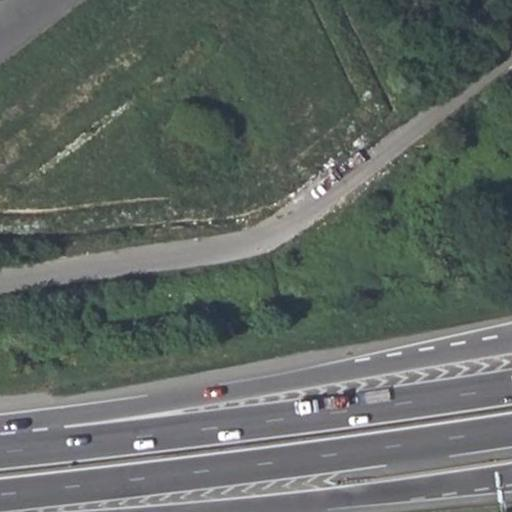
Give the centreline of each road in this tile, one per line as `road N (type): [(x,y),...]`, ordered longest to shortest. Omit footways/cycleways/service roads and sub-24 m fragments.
road 1 (unclassified): [(0,284),(275,238),(511,55)]
road 2 (motorway): [(0,493),(511,429)]
road 3 (motorway): [(511,344),(87,413),(48,445)]
road 4 (motorway): [(511,385),(48,445)]
road 5 (motorway): [(189,511),(511,472)]
